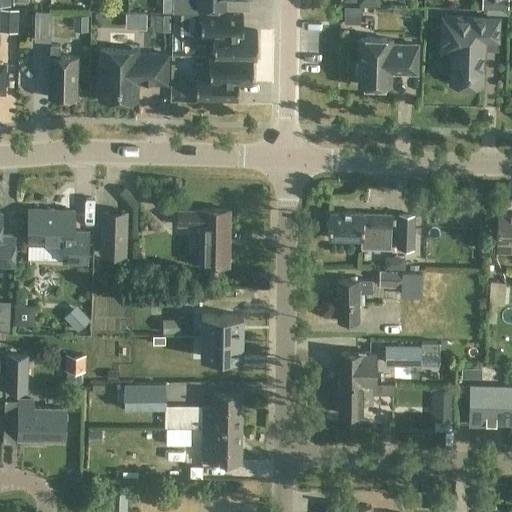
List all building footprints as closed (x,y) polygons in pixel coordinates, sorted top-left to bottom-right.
[(197,0),(197,8),(226,9),(226,0),(197,0)] [(344,5),(345,20),(360,19),(359,4),(344,5)] [(17,10),(1,9),(0,27),(16,27),(17,10)] [(34,41),(50,41),(51,12),(34,12),(34,41)] [(257,31),(242,31),(243,14),(201,14),(201,38),(214,38),(214,56),(252,57),(252,58),(256,58),(257,31)] [(498,18),(442,17),(441,51),(453,52),(452,84),(457,84),(460,88),(472,88),(475,85),(481,85),(482,50),(497,50),(498,18)] [(127,42),(140,43),(141,29),(127,28),(127,42)] [(19,32),(7,32),(7,54),(19,54),(19,32)] [(390,72),(416,73),(417,45),(391,44),(391,39),(360,38),(359,62),(357,64),(355,66),(355,71),(356,73),(359,75),(359,85),(389,86),(390,72)] [(60,45),(50,45),(50,57),(49,57),(48,98),(77,98),(77,58),(60,57),(60,45)] [(138,50),(100,49),(99,99),(103,99),(104,102),(107,103),(111,103),(114,102),(116,99),(137,100),(137,85),(142,80),(145,83),(167,83),(167,55),(138,54),(138,50)] [(196,99),(228,99),(237,99),(238,83),(252,83),(252,58),(252,57),(214,56),(210,56),(209,75),(196,75),(196,99)] [(64,205),(76,206),(78,186),(66,185),(64,205)] [(201,210),(177,210),(177,225),(200,226),(200,264),(229,265),(230,209),(203,208),(201,210)] [(29,209),(28,242),(64,243),(63,261),(87,262),(88,232),(73,231),(74,211),(29,209)] [(327,238),(361,239),(361,248),(388,249),(388,228),(389,228),(389,214),(362,213),(362,212),(328,211),(327,238)] [(0,212),(0,264),(14,265),(15,236),(1,235),(2,212),(0,212)] [(126,212),(103,212),(102,254),(125,255),(126,212)] [(469,227),(469,213),(452,213),(452,227),(469,227)] [(397,214),(397,249),(411,249),(411,214),(397,214)] [(511,215),(498,215),(496,252),(511,252),(511,215)] [(409,272),(379,270),(379,287),(401,288),(401,286),(409,286),(409,272)] [(363,279),(363,278),(336,279),(337,320),(358,320),(358,302),(364,302),(363,291),(371,290),(371,279),(363,279)] [(135,303),(193,304),(193,290),(135,289),(135,303)] [(388,307),(389,320),(402,319),(401,306),(388,307)] [(201,314),(201,336),(242,336),(242,315),(201,314)] [(165,335),(152,335),(152,343),(165,343),(165,335)] [(201,336),(200,357),(242,357),(242,336),(201,336)] [(421,363),(421,346),(385,346),(384,362),(421,363)] [(319,382),(337,381),(335,350),(317,352),(319,382)] [(339,352),(338,383),(373,384),(376,384),(376,353),(339,352)] [(7,354),(6,390),(27,390),(28,355),(7,354)] [(165,383),(125,384),(125,408),(165,407),(165,383)] [(373,384),(338,383),(338,414),(362,414),(362,404),(373,404),(373,384)] [(507,423),(508,387),(470,386),(469,422),(497,423),(507,423)] [(436,390),(435,405),(450,405),(450,391),(436,390)] [(203,427),(240,428),(241,394),(213,393),(213,406),(203,406),(203,427)] [(33,400),(19,400),(18,439),(36,440),(36,438),(64,439),(65,408),(33,407),(33,400)] [(240,428),(203,427),(202,448),(212,448),(212,461),(240,461),(240,428)] [(166,462),(166,476),(190,476),(190,462),(166,462)] [(106,488),(106,505),(157,506),(157,489),(106,488)]
